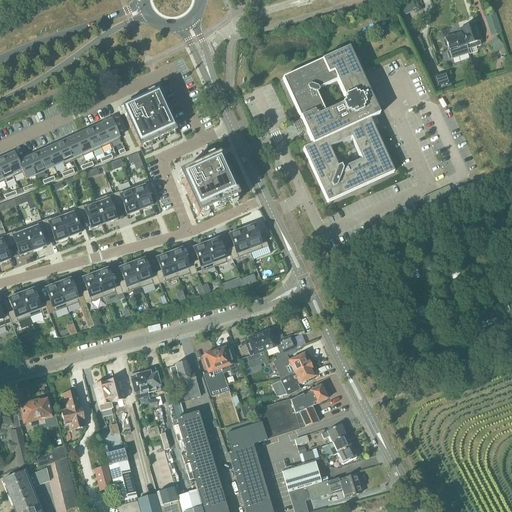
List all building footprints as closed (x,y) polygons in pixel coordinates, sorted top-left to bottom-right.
[(461,34),(465,47),(467,51),(480,47),(478,42),(479,42),(473,25),(460,30),(461,34)] [(465,47),(461,34),(444,39),(448,53),(461,49),(461,48),(465,47)] [(349,48),(348,48),(282,78),(302,122),(296,124),(299,131),(305,128),(312,144),(303,149),(303,150),(327,202),(327,203),(328,203),(393,173),(394,172),(394,171),(370,119),(379,115),(379,114),(349,48)] [(501,59),(504,69),(511,67),(508,57),(501,59)] [(451,87),(446,73),(431,78),(436,92),(451,87)] [(126,105),(121,108),(129,125),(139,149),(176,132),(158,91),(126,105)] [(111,120),(102,125),(110,144),(120,140),(111,120)] [(101,148),(110,144),(102,125),(92,129),(101,148)] [(101,148),(92,129),(83,133),(92,152),(101,148)] [(92,152),(83,133),(74,137),(83,157),(92,152)] [(74,137),(64,141),(73,161),(83,157),(74,137)] [(64,165),(73,161),(64,141),(55,146),(63,163),(64,165)] [(55,146),(46,150),(54,167),(63,163),(55,146)] [(46,150),(37,154),(44,171),(54,167),(46,150)] [(4,158),(13,177),(22,173),(18,163),(14,153),(4,158)] [(37,154),(27,158),(35,176),(44,171),(37,154)] [(130,163),(139,160),(137,154),(128,158),(130,163)] [(219,156),(178,174),(197,217),(238,198),(219,156)] [(0,159),(0,172),(4,181),(5,184),(14,180),(13,177),(4,158),(0,159)] [(25,180),(35,176),(27,158),(18,163),(22,173),(25,180)] [(121,160),(110,164),(113,171),(124,167),(121,160)] [(130,188),(139,211),(151,206),(147,194),(152,192),(148,181),(130,188)] [(69,189),(66,182),(60,184),(63,191),(69,189)] [(452,195),(448,186),(422,197),(426,207),(452,195)] [(139,211),(130,188),(113,194),(117,206),(122,204),(127,216),(139,211)] [(95,201),(104,225),(116,220),(111,208),(117,206),(113,194),(95,201)] [(104,225),(95,201),(77,208),(81,219),(87,217),(91,229),(104,225)] [(76,221),(81,219),(77,208),(59,215),(68,238),(80,233),(76,221)] [(59,215),(42,221),(46,233),(52,230),(57,242),(68,238),(59,215)] [(481,215),(468,219),(471,228),(484,224),(481,215)] [(40,235),(46,233),(42,221),(24,228),(33,251),(45,247),(40,235)] [(241,231),(250,254),(268,247),(264,236),(257,238),(253,226),(241,231)] [(24,228),(6,235),(10,246),(16,244),(20,256),(33,251),(24,228)] [(250,254),(241,231),(229,235),(234,247),(228,249),(232,260),(250,254)] [(10,246),(6,235),(0,237),(0,263),(9,261),(4,249),(10,246)] [(405,237),(393,245),(399,253),(411,246),(405,237)] [(218,239),(205,244),(214,267),(232,260),(228,249),(222,251),(218,239)] [(196,274),(214,267),(205,244),(193,249),(198,261),(192,263),(196,274)] [(181,249),(168,254),(177,277),(189,273),(191,276),(196,274),(192,263),(187,265),(181,249)] [(326,252),(322,255),(325,263),(330,260),(329,258),(326,252)] [(159,284),(177,277),(168,254),(156,259),(161,271),(155,273),(159,284)] [(159,284),(155,273),(150,275),(144,259),(131,264),(140,288),(153,283),(154,286),(159,284)] [(124,281),(118,283),(123,294),(140,288),(131,264),(119,269),(124,281)] [(418,265),(405,274),(410,282),(423,272),(418,265)] [(94,274),(103,298),(115,293),(117,296),(123,294),(118,283),(113,285),(107,270),(94,274)] [(454,270),(443,276),(449,285),(460,279),(454,270)] [(86,304),(103,298),(94,274),(82,279),(87,291),(81,293),(86,304)] [(245,278),(240,280),(242,287),(248,284),(245,278)] [(86,304),(81,293),(76,295),(70,280),(58,284),(66,308),(78,303),(80,307),(86,304)] [(66,308),(58,284),(45,289),(50,301),(44,303),(49,314),(66,308)] [(33,290),(21,294),(29,318),(41,313),(43,317),(49,314),(44,303),(39,305),(33,290)] [(12,324),(29,318),(21,294),(8,299),(13,311),(7,313),(12,324)] [(94,326),(86,304),(80,307),(86,323),(88,328),(93,326),(94,326)] [(0,328),(12,324),(7,313),(2,315),(0,311),(0,328)] [(273,338),(271,331),(257,336),(263,353),(276,348),(274,342),(277,341),(282,354),(296,349),(291,336),(283,339),(281,335),(273,338)] [(258,359),(256,355),(263,353),(257,336),(244,341),(248,351),(247,351),(250,356),(243,359),(239,360),(243,372),(259,366),(259,365),(267,363),(264,356),(258,359)] [(216,352),(214,352),(220,370),(222,374),(229,371),(231,376),(236,374),(227,348),(221,350),(219,349),(217,350),(216,352)] [(211,383),(216,381),(212,372),(220,370),(214,352),(202,357),(211,383)] [(291,367),(294,373),(310,365),(307,358),(305,359),(303,355),(294,359),(293,358),(288,361),(286,357),(273,363),(276,370),(277,372),(279,370),(285,368),(285,370),(291,367)] [(186,383),(187,387),(188,391),(191,400),(194,400),(200,398),(198,389),(194,374),(191,375),(187,362),(181,364),(179,363),(176,364),(175,365),(175,366),(176,367),(170,369),(175,385),(179,384),(179,385),(186,383)] [(314,377),(312,373),(314,373),(310,365),(294,373),(279,380),(280,381),(271,385),(276,397),(286,395),(287,396),(300,390),(297,385),(314,377)] [(251,369),(244,372),(246,377),(253,373),(251,369)] [(142,375),(147,393),(155,391),(155,392),(161,390),(156,373),(156,372),(151,373),(151,372),(149,373),(147,371),(141,373),(142,375)] [(142,375),(141,373),(137,374),(136,376),(135,376),(135,377),(130,379),(131,380),(133,390),(132,390),(133,396),(135,395),(136,401),(148,398),(147,393),(142,375)] [(119,381),(106,384),(111,404),(113,410),(119,408),(117,402),(124,400),(119,381)] [(112,410),(113,410),(111,404),(106,384),(100,385),(99,384),(94,385),(95,387),(93,387),(100,413),(112,410)] [(327,399),(326,397),(327,395),(326,393),(323,392),(320,386),(296,398),(300,404),(310,399),(312,404),(313,406),(327,399)] [(62,395),(63,396),(66,411),(60,412),(64,427),(69,426),(71,431),(84,428),(83,423),(83,422),(80,408),(79,408),(76,393),(76,392),(70,393),(69,393),(66,393),(65,395),(62,395)] [(45,399),(43,398),(41,399),(40,401),(32,402),(38,425),(41,425),(40,420),(51,417),(46,399),(45,399)] [(259,418),(224,429),(233,452),(253,445),(300,430),(299,429),(304,427),(305,428),(318,422),(310,405),(312,404),(310,399),(300,404),(296,398),(290,401),(290,399),(256,410),(259,418)] [(151,409),(158,407),(156,400),(149,402),(151,409)] [(38,425),(32,402),(26,404),(24,403),(22,403),(21,405),(19,405),(23,424),(30,422),(32,427),(38,425)] [(244,420),(257,415),(253,404),(240,408),(244,420)] [(11,417),(10,414),(0,411),(0,423),(11,426),(12,429),(8,431),(11,442),(7,443),(10,452),(13,452),(18,469),(28,464),(17,416),(11,417)] [(197,413),(176,419),(181,436),(203,430),(197,413)] [(332,444),(346,437),(345,436),(340,426),(321,435),(323,440),(329,437),(331,442),(331,443),(332,444)] [(157,428),(147,431),(149,439),(159,436),(157,428)] [(203,430),(181,436),(182,440),(186,453),(208,447),(207,445),(203,430)] [(296,446),(308,442),(306,436),(294,440),(296,446)] [(346,437),(332,444),(327,446),(322,448),(327,458),(333,457),(337,455),(351,448),(351,447),(346,437)] [(253,446),(228,454),(233,469),(257,461),(253,446)] [(63,447),(45,451),(45,452),(49,465),(54,463),(66,458),(63,447)] [(208,447),(186,453),(191,470),(213,463),(208,447)] [(351,448),(337,455),(342,465),(356,459),(351,448)] [(136,498),(127,463),(124,450),(105,455),(108,467),(118,503),(136,498)] [(304,464),(315,461),(312,451),(302,454),(304,464)] [(46,456),(36,458),(39,468),(48,465),(46,456)] [(257,461),(233,469),(238,485),(262,477),(257,461)] [(67,463),(55,466),(56,471),(68,468),(67,463)] [(213,463),(191,470),(195,484),(196,486),(218,480),(213,463)] [(313,463),(281,472),(288,494),(319,484),(313,463)] [(98,493),(111,489),(105,467),(92,470),(98,493)] [(32,487),(49,481),(46,468),(27,476),(29,479),(4,490),(8,498),(32,488),(32,487)] [(68,468),(56,471),(57,477),(70,474),(68,468)] [(4,490),(29,479),(27,476),(24,469),(13,474),(13,476),(1,481),(4,490)] [(70,474),(57,477),(59,483),(71,480),(70,474)] [(327,482),(288,494),(293,511),(306,511),(304,502),(328,495),(328,496),(331,495),(331,496),(342,492),(344,499),(362,494),(355,476),(339,481),(338,479),(327,483),(327,482)] [(262,477),(238,485),(242,500),(266,492),(262,477)] [(71,480),(59,483),(60,488),(73,485),(71,480)] [(218,480),(196,486),(201,503),(223,496),(218,480)] [(73,485),(60,488),(61,494),(74,491),(73,485)] [(11,507),(36,496),(32,488),(8,498),(11,507)] [(161,511),(179,511),(177,503),(174,490),(156,495),(160,507),(161,511)] [(74,491),(61,494),(63,500),(75,497),(74,491)] [(266,492),(242,500),(245,511),(258,511),(271,508),(266,492)] [(139,511),(159,511),(155,495),(153,496),(136,500),(139,511)] [(13,511),(21,511),(39,505),(36,496),(11,507),(13,511)] [(227,511),(223,496),(201,503),(202,506),(203,511),(227,511)] [(75,497),(63,500),(64,505),(77,502),(75,497)] [(77,502),(64,505),(65,511),(78,508),(77,502)] [(138,511),(136,502),(116,508),(117,511),(138,511)]
